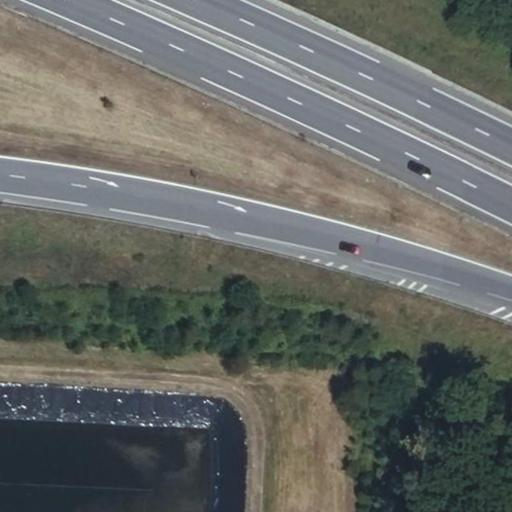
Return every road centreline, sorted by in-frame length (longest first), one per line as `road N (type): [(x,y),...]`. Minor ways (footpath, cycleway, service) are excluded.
road 1 (motorway): [(0,173),(316,236),(441,268),(511,297)]
road 2 (motorway): [(54,0),(511,210)]
road 3 (motorway): [(511,150),(188,0)]
